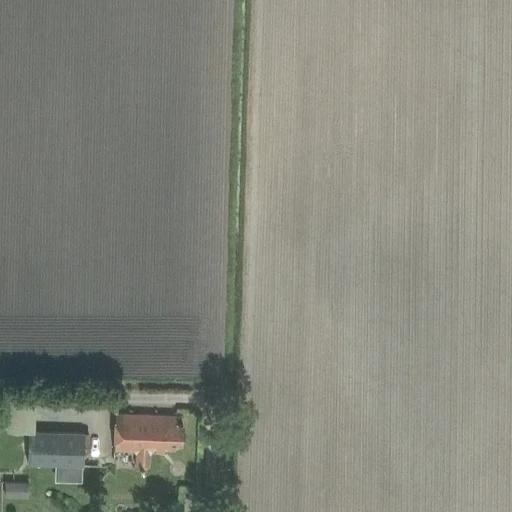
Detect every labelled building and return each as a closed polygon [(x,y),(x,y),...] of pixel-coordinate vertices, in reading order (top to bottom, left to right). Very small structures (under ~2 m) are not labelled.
[(8,431),(30,431),(35,431),(36,390),(9,389),(8,431)] [(182,442),(182,425),(176,425),(176,416),(114,414),(113,450),(137,451),(136,466),(148,467),(149,451),(166,451),(166,448),(176,449),(176,442),(182,442)] [(86,433),(35,431),(30,431),(29,465),(55,466),(68,466),(85,467),(86,433)] [(55,466),(55,480),(68,481),(68,466),(55,466)] [(29,482),(5,481),(4,497),(28,498),(29,482)]
